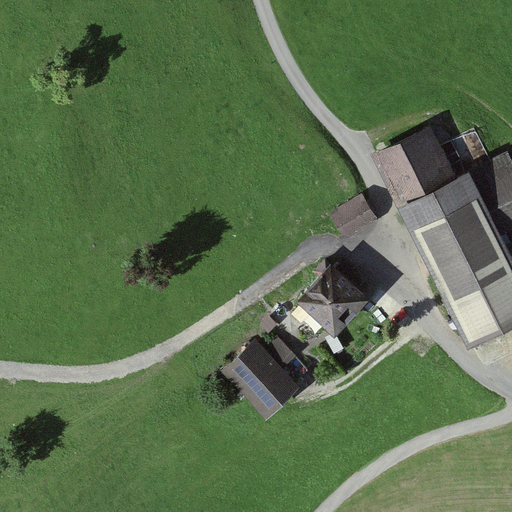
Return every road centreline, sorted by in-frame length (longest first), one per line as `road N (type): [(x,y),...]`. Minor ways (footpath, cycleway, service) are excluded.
road 1 (unclassified): [(511,391),(474,372),(419,306),(386,204),(348,139),(299,86),(260,0)]
road 2 (track): [(396,251),(318,245),(187,339),(117,371),(0,368)]
road 3 (track): [(324,511),(367,473),(433,434),(511,407)]
